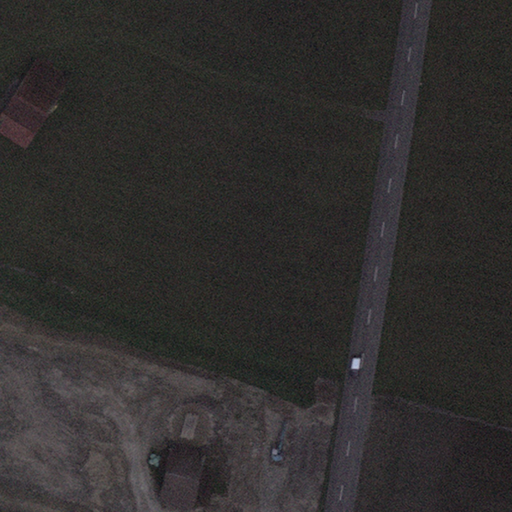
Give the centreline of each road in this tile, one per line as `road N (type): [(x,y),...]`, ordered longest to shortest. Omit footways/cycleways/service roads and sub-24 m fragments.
road 1 (secondary): [(414,0),(340,511)]
road 2 (track): [(397,117),(208,76),(117,34),(58,37),(19,53)]
